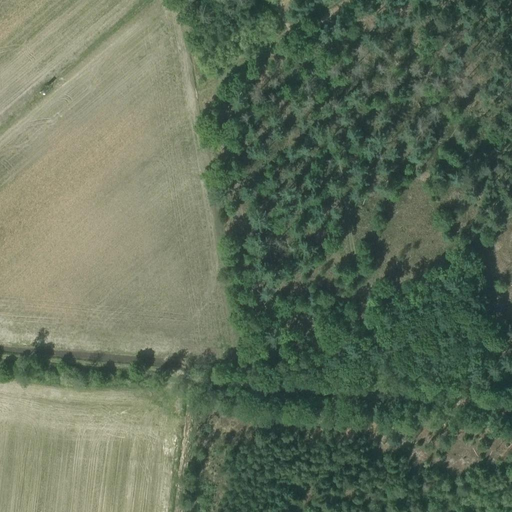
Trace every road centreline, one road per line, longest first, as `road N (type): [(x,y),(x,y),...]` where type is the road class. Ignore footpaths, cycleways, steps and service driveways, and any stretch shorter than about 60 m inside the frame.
road 1 (track): [(196,381),(511,408)]
road 2 (track): [(266,0),(308,54),(343,180),(353,266)]
road 3 (track): [(0,359),(196,381)]
road 4 (track): [(511,214),(397,285),(371,284),(353,266)]
road 5 (unknown): [(289,27),(177,113)]
